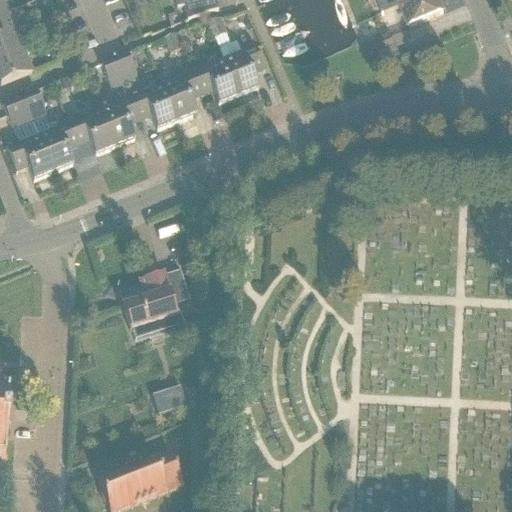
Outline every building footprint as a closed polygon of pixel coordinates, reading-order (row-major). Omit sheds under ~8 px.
[(182,10),(185,24),(204,16),(216,13),(212,0),(173,0),(176,12),(182,10)] [(395,0),(400,10),(423,0),(375,0),(378,6),(392,0),(395,0)] [(435,0),(423,0),(400,10),(408,31),(443,16),(435,0)] [(0,16),(0,40),(15,34),(7,14),(0,16)] [(37,16),(28,20),(30,27),(40,23),(37,16)] [(211,43),(225,37),(219,22),(205,27),(211,43)] [(45,24),(37,27),(40,36),(49,32),(45,24)] [(0,63),(23,54),(15,34),(0,40),(0,63)] [(183,34),(174,37),(179,49),(187,45),(183,34)] [(167,58),(178,53),(172,38),(161,43),(167,58)] [(375,58),(394,50),(389,38),(364,49),(368,60),(375,58)] [(221,64),(236,101),(256,93),(250,79),(262,75),(251,47),(238,53),(240,56),(221,64)] [(0,63),(0,87),(31,75),(23,54),(0,63)] [(113,62),(123,88),(136,82),(126,57),(113,62)] [(375,58),(368,60),(374,73),(380,70),(375,58)] [(110,93),(123,88),(113,62),(99,68),(110,93)] [(217,109),(236,101),(221,64),(203,71),(201,68),(189,73),(200,100),(211,96),(217,109)] [(189,105),(200,100),(189,73),(176,78),(178,82),(160,89),(175,126),(194,118),(189,105)] [(55,97),(70,91),(66,82),(51,88),(55,97)] [(155,134),(175,126),(160,89),(141,97),(140,93),(127,98),(138,125),(150,121),(155,134)] [(48,120),(38,94),(20,101),(30,127),(48,120)] [(127,130),(138,125),(127,98),(115,103),(116,107),(98,115),(113,152),(133,143),(127,130)] [(30,127),(20,101),(2,109),(12,135),(30,127)] [(93,160),(113,152),(98,115),(80,122),(78,118),(66,123),(77,151),(88,146),(93,160)] [(65,155),(77,151),(66,123),(53,129),(55,132),(36,140),(51,177),(71,169),(65,155)] [(32,185),(51,177),(36,140),(18,148),(16,144),(3,149),(15,177),(26,172),(32,185)] [(177,276),(162,280),(161,278),(138,285),(143,304),(121,311),(129,335),(159,326),(162,336),(182,329),(179,318),(174,319),(171,308),(187,303),(178,272),(176,273),(177,276)] [(169,456),(95,485),(105,511),(125,511),(182,489),(169,456)]
